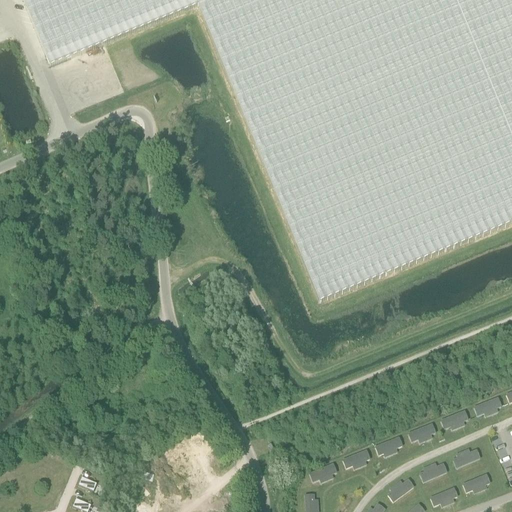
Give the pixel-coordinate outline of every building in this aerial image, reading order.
[(511,0),(22,0),(50,68),(198,8),(319,304),(511,225),(511,0)] [(511,392),(502,397),(508,413),(511,411),(511,392)] [(501,397),(470,409),(476,425),(507,413),(501,397)] [(436,423),(441,434),(442,438),(474,426),(467,410),(436,423)] [(404,436),(408,447),(410,451),(441,439),(435,423),(404,436)] [(371,449),(376,460),(377,465),(408,452),(402,437),(371,449)] [(448,460),(454,476),(485,463),(478,447),(448,460)] [(339,462),(343,473),(345,478),(376,465),(370,450),(339,462)] [(415,474),(421,490),(452,477),(445,461),(415,474)] [(310,487),(311,492),(342,479),(336,463),(305,476),(310,487)] [(111,483),(81,471),(78,479),(107,492),(111,483)] [(458,485),(464,500),(495,488),(488,472),(458,485)] [(382,496),(392,510),(419,490),(409,476),(382,496)] [(425,498),(430,511),(435,511),(462,501),(456,485),(425,498)] [(102,511),(105,505),(75,493),(72,501),(97,511),(102,511)] [(318,511),(317,493),(300,494),(301,511),(318,511)] [(389,511),(390,510),(376,501),(368,511),(389,511)] [(406,511),(428,511),(419,501),(406,511)]
